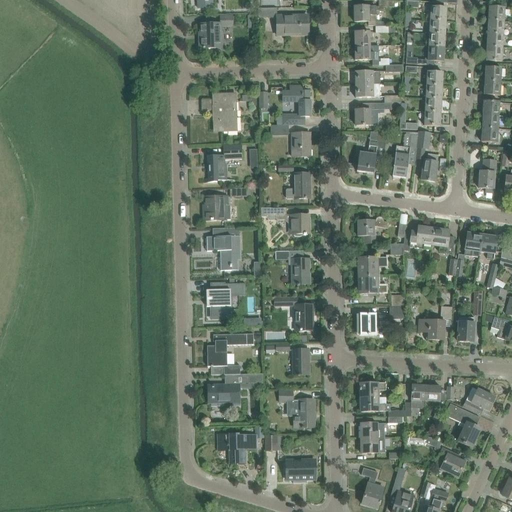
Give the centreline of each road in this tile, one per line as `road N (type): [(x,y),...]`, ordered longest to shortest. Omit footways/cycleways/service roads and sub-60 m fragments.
road 1 (residential): [(289,511),(193,477),(178,76)]
road 2 (residential): [(456,209),(466,0)]
road 3 (residential): [(511,374),(334,364)]
road 4 (residential): [(334,364),(330,198)]
road 5 (residential): [(178,76),(326,73)]
road 6 (residential): [(339,511),(334,364)]
road 7 (residential): [(456,209),(330,198)]
road 8 (residential): [(330,198),(326,73)]
